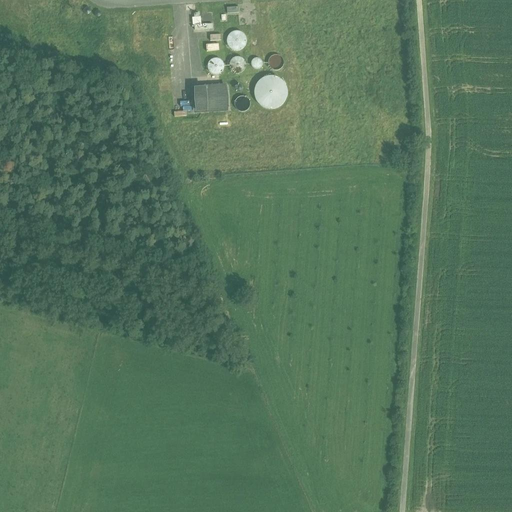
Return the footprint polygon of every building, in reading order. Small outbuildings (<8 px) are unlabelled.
[(227,6),(228,15),(241,15),(240,5),(227,6)] [(200,14),(201,25),(216,24),(216,13),(200,14)] [(245,45),(246,42),(245,39),(244,36),(242,34),(240,33),(237,32),(234,33),(231,34),(229,36),(228,38),(227,41),(228,44),(229,47),(231,49),(233,50),(236,51),(239,50),(242,49),(244,47),(245,45)] [(284,65),(284,62),(284,60),(282,58),(280,56),(277,56),(275,57),(273,58),(271,60),(271,63),(272,65),(273,67),(276,69),(278,69),(281,69),(283,67),(284,65)] [(247,69),(248,66),(247,63),(246,61),(244,58),(242,57),(239,57),(236,57),(233,58),(231,60),(230,63),(229,65),(230,68),(231,71),(233,73),(235,74),(238,75),(241,75),(244,73),(246,71),(247,69)] [(227,69),(227,66),(226,63),(225,61),(223,59),(220,58),(217,58),(214,58),(212,60),(210,62),(209,65),(208,67),(209,70),(211,73),(213,75),(215,76),(218,76),(221,75),(224,74),(226,72),(227,69)] [(264,66),(264,64),(264,63),(263,61),(262,60),(261,59),(259,59),(257,59),(256,60),(255,61),(254,62),(253,64),(253,65),(253,67),(254,68),(255,69),(257,70),(258,70),(260,70),(261,70),(263,69),(264,67),(264,66)] [(289,96),(289,93),(289,89),(288,86),(286,83),(284,80),(281,78),(278,77),(275,76),(272,75),(268,76),(265,77),(262,78),(259,81),(257,83),(255,86),(255,90),(254,93),(255,97),(256,100),(257,103),(260,106),(262,108),(265,109),(269,110),(272,110),(276,110),(279,109),(282,107),(284,105),(287,102),(288,99),(289,96)] [(197,94),(198,112),(231,111),(230,87),(209,87),(209,93),(197,94)] [(251,107),(252,105),(251,103),(250,100),(249,98),(246,97),(244,97),(241,98),(239,99),(238,101),(237,104),(237,106),(238,108),(240,110),(242,111),(245,112),(247,111),(249,110),(251,107)]
